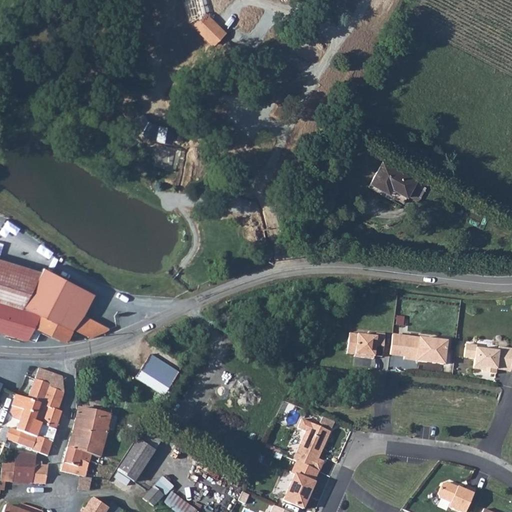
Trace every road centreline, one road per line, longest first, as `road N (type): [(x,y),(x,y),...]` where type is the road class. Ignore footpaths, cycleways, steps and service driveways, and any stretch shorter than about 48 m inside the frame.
road 1 (tertiary): [(511,284),(310,268),(241,283),(104,343),(0,351)]
road 2 (residential): [(511,481),(456,456),(378,444),(351,450),(340,463),(322,511)]
